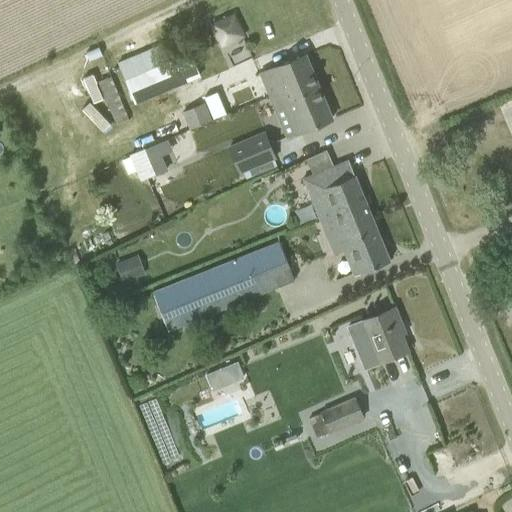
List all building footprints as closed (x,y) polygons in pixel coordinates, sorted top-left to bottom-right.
[(223,39),(228,41),(243,35),(234,15),(216,23),(223,39)] [(193,53),(127,80),(137,104),(203,77),(193,53)] [(262,72),(271,95),(286,89),(289,98),(319,86),(305,54),(262,72)] [(129,118),(111,76),(98,81),(116,124),(129,118)] [(289,137),(332,119),(319,86),(289,98),(286,89),(271,95),(289,137)] [(275,157),(265,132),(230,147),(240,171),(275,157)] [(297,227),(320,218),(336,211),(342,227),(372,215),(349,160),(304,178),(310,194),(287,203),(297,227)] [(336,211),(320,218),(334,254),(350,247),(360,273),(390,261),(372,215),(342,227),(336,211)] [(185,324),(294,281),(279,241),(153,291),(169,331),(185,324)] [(116,264),(122,281),(141,274),(135,257),(116,264)] [(380,362),(408,350),(399,326),(402,325),(395,307),(364,320),(380,362)] [(237,379),(244,375),(238,360),(230,363),(237,379)] [(322,412),(323,414),(309,420),(317,437),(364,417),(355,398),(322,412)]
